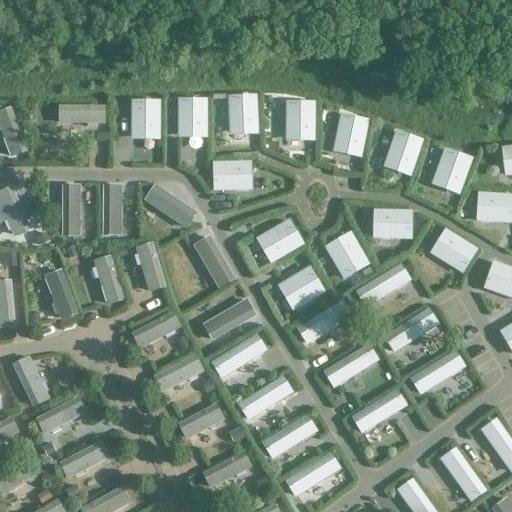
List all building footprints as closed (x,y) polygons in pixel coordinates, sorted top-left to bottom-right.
[(255,97),(229,98),(230,119),(229,119),(229,131),(241,131),(241,129),(256,129),(255,97)] [(205,101),(179,101),(180,121),(178,121),(178,134),(190,133),(190,132),(205,132),(205,101)] [(158,103),(132,102),(131,124),(130,124),(130,135),(141,135),(141,134),(158,134),(158,103)] [(313,104),(287,104),(287,124),(286,124),(286,136),(298,137),(298,135),(313,136),(313,104)] [(103,123),(104,108),(60,108),(59,123),(88,123),(88,127),(97,127),(97,123),(103,123)] [(12,156),(25,151),(10,110),(0,113),(0,130),(2,130),(12,156)] [(367,121),(341,116),(337,136),(336,136),(333,148),(345,150),(346,149),(360,152),(367,121)] [(109,143),(109,133),(96,133),(96,142),(109,143)] [(421,141),(397,133),(390,152),(389,152),(385,163),(396,167),(396,166),(411,171),(421,141)] [(470,160),(445,150),(438,170),(437,170),(433,181),(444,185),(444,183),(460,189),(470,160)] [(243,199),(243,183),(241,183),(241,169),(213,169),(213,197),(227,197),(227,199),(243,199)] [(63,186),(63,235),(79,235),(79,187),(63,186)] [(104,187),(104,235),(120,235),(120,187),(104,187)] [(194,214),(155,187),(145,201),(185,228),(194,214)] [(15,236),(29,230),(11,189),(0,193),(0,200),(9,221),(5,223),(8,231),(12,229),(15,236)] [(482,210),(481,222),(493,223),(493,222),(511,222),(511,196),(484,195),(483,210),(482,210)] [(375,238),(390,242),(391,240),(405,243),(411,215),(383,209),(380,223),(378,222),(375,238)] [(302,244),(289,222),(271,232),(270,231),(260,237),(266,248),(267,247),(275,260),(302,244)] [(49,241),(46,233),(34,238),(38,246),(49,241)] [(440,246),(433,256),(444,262),(444,261),(462,272),(475,251),(449,234),(441,246),(440,246)] [(218,288),(233,280),(208,238),(194,246),(218,288)] [(334,261),(344,278),(367,264),(352,238),(338,247),(337,245),(327,251),(333,262),(334,261)] [(150,292),(164,287),(151,245),(137,249),(139,256),(135,257),(137,266),(142,264),(150,292)] [(127,255),(124,246),(116,249),(118,258),(127,255)] [(77,257),(74,247),(66,250),(69,260),(77,257)] [(8,267),(17,266),(16,254),(7,255),(8,267)] [(108,304),(122,300),(109,258),(95,262),(97,269),(93,270),(95,279),(100,277),(108,304)] [(511,270),(494,264),(485,288),(504,295),(504,296),(511,299),(511,270)] [(367,306),(410,280),(402,266),(359,292),(367,306)] [(323,292),(309,269),(293,279),(292,278),(281,284),(288,294),(289,294),(297,308),(323,292)] [(75,314),(60,273),(46,278),(56,304),(52,306),(55,314),(59,313),(61,319),(75,314)] [(0,327),(13,327),(9,282),(0,283),(0,327)] [(246,301),(204,325),(212,339),(254,315),(246,301)] [(341,303),(298,330),(307,344),(337,326),(337,327),(348,320),(347,319),(350,317),(341,303)] [(393,352),(436,326),(428,312),(385,338),(393,352)] [(38,314),(29,316),(31,327),(41,325),(38,314)] [(172,330),(178,327),(172,314),(133,335),(139,348),(164,335),(166,338),(174,334),(172,330)] [(511,325),(501,333),(511,350),(511,325)] [(184,337),(176,341),(182,351),(189,347),(184,337)] [(256,337),(213,364),(222,378),(251,359),(252,360),(262,354),(262,353),(265,351),(256,337)] [(368,347),(325,374),(334,387),(363,369),(364,370),(374,364),(374,362),(377,360),(368,347)] [(455,353),(412,380),(420,394),(450,376),(451,377),(461,370),(460,369),(463,367),(455,353)] [(195,374),(201,371),(194,358),(155,378),(162,391),(187,378),(189,382),(197,378),(195,374)] [(43,393),(47,391),(43,383),(39,385),(27,359),(14,366),(33,406),(46,399),(43,393)] [(66,378),(57,382),(62,393),(71,389),(66,378)] [(282,379),(239,406),(248,420),(277,401),(278,402),(288,396),(287,395),(290,393),(282,379)] [(210,380),(201,384),(206,394),(214,390),(210,380)] [(396,392),(353,419),(362,433),(392,414),(392,416),(403,409),(402,408),(405,406),(396,392)] [(58,426),(83,412),(77,399),(37,420),(44,433),(50,430),(52,434),(60,430),(58,426)] [(219,422),(226,418),(219,405),(180,426),(186,439),(212,426),(214,430),(221,425),(219,422)] [(306,418),(263,445),(272,459),(301,440),(302,441),(313,435),(312,434),(315,432),(306,418)] [(10,435),(17,433),(10,419),(0,424),(0,440),(2,439),(4,443),(12,439),(10,435)] [(511,472),(511,471),(511,444),(495,421),(482,431),(484,434),(483,435),(490,445),(491,444),(511,472)] [(240,428),(228,433),(233,443),(245,437),(240,428)] [(33,447),(29,439),(18,445),(22,453),(33,447)] [(46,457),(57,451),(52,443),(41,449),(46,457)] [(82,470),(107,456),(100,444),(61,464),(68,477),(74,474),(76,478),(84,474),(82,470)] [(479,490),(451,449),(437,458),(466,499),(479,490)] [(244,470),(250,467),(244,454),(204,474),(210,487),(236,474),(238,478),(246,474),(244,470)] [(330,455),(287,482),(295,496),(325,478),(326,479),(336,472),(335,471),(338,469),(330,455)] [(35,475),(41,471),(33,459),(0,478),(0,490),(2,494),(27,480),(29,483),(37,479),(35,475)] [(260,492),(269,487),(264,478),(255,482),(260,492)] [(413,511),(433,511),(412,482),(399,491),(401,494),(400,495),(407,505),(408,504),(413,511)] [(80,493),(76,485),(65,491),(69,499),(80,493)] [(109,511),(128,502),(121,489),(82,510),(82,511),(109,511)] [(52,498),(47,490),(37,496),(42,504),(52,498)] [(511,511),(511,504),(507,498),(494,507),(497,511),(511,511)] [(63,511),(57,501),(38,511),(63,511)]
